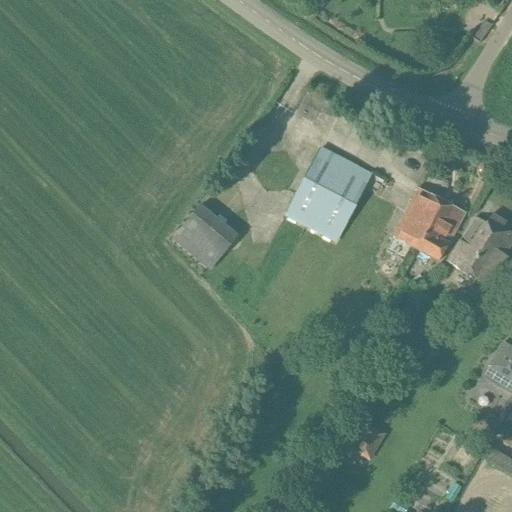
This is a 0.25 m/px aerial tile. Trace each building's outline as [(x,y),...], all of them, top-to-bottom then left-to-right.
[(367,173),(320,150),(285,220),(332,243),(367,173)] [(464,213),(418,189),(394,236),(440,260),(464,213)] [(239,236),(201,205),(171,241),(210,272),(239,236)] [(511,240),(511,227),(491,214),(485,224),(475,218),(461,242),(460,241),(447,264),(485,288),(505,257),(502,256),(511,240)] [(495,356),(488,367),(511,381),(511,345),(505,341),(495,356)] [(376,368),(360,392),(376,402),(380,395),(376,393),(380,386),(384,388),(391,377),(376,368)] [(361,421),(340,453),(364,468),(368,461),(370,462),(386,435),(361,421)]
